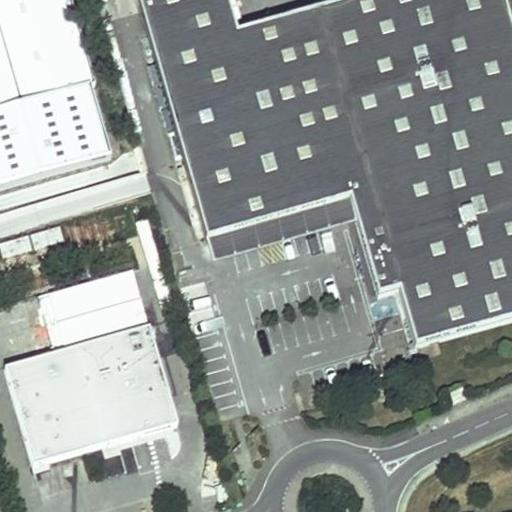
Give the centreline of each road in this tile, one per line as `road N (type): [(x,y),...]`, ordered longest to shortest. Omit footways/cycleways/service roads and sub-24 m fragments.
road 1 (residential): [(511,411),(374,479)]
road 2 (unclassified): [(374,479),(346,457),(311,458),(285,478),(276,511)]
